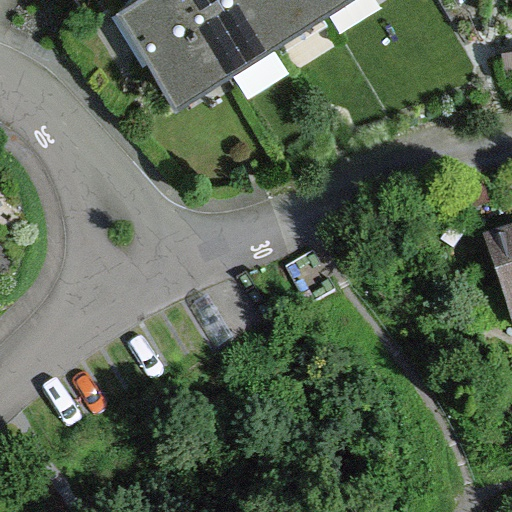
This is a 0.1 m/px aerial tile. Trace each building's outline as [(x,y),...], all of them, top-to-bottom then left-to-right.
[(178,0),(137,0),(119,11),(177,105),(224,75),(178,0)] [(243,0),(178,0),(224,75),(272,46),(243,0)] [(309,0),(243,0),(272,46),(320,17),(309,0)] [(309,0),(320,17),(348,0),(309,0)] [(511,232),(496,238),(511,286),(511,232)]
